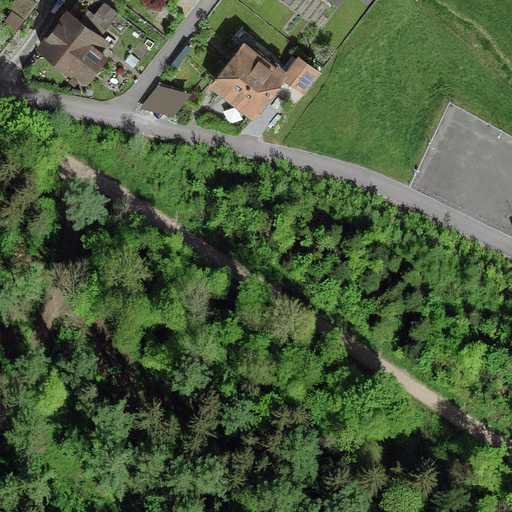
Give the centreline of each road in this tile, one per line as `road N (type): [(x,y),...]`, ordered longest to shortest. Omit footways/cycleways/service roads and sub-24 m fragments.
road 1 (track): [(68,162),(72,243),(33,361),(0,422)]
road 2 (track): [(349,349),(511,459)]
road 3 (residential): [(111,114),(209,0)]
